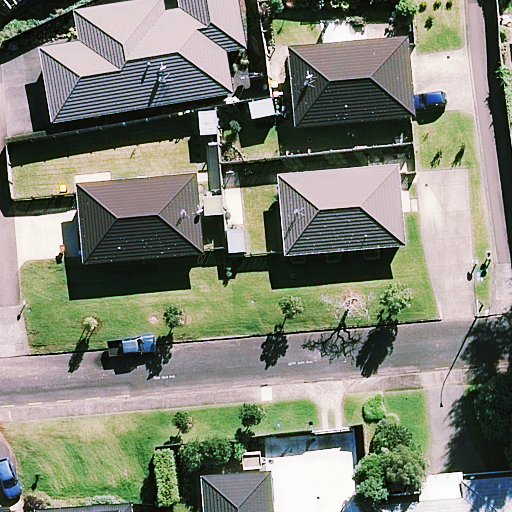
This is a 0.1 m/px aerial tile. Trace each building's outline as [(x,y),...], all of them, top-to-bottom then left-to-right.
[(249,47),(241,0),(157,0),(79,13),(84,40),(46,46),(59,123),(235,93),(228,51),(249,47)] [(416,143),(408,41),(297,49),(303,127),(382,121),(383,146),(416,143)] [(406,246),(400,167),(284,176),(290,255),(406,246)] [(205,254),(199,175),(82,184),(89,264),(205,254)] [(511,511),(511,473),(470,476),(472,498),(384,504),(384,511),(511,511)]
